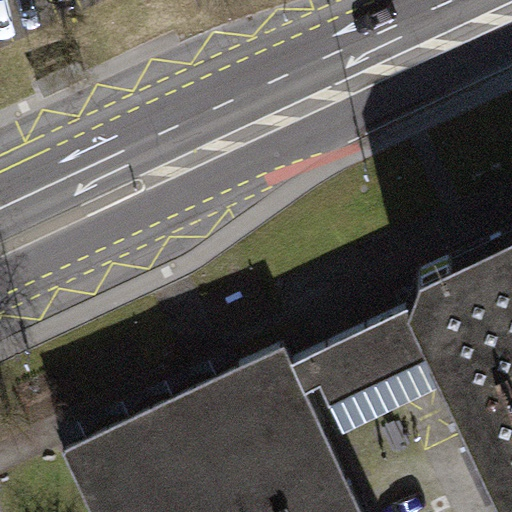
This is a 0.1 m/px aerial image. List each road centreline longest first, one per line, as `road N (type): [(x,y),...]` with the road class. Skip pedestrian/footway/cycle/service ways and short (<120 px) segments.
road 1 (primary): [(511,4),(163,175)]
road 2 (primary): [(0,287),(124,211),(163,175)]
road 3 (primary): [(163,175),(90,180),(0,207)]
